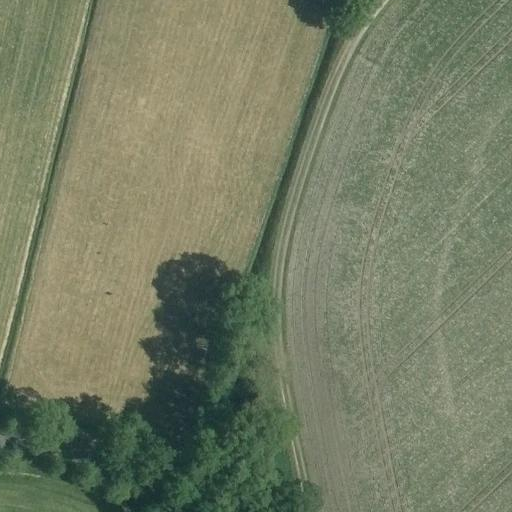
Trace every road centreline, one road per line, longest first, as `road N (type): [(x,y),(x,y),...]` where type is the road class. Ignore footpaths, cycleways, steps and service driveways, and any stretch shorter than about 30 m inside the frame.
road 1 (track): [(378,0),(342,58),(279,243),(279,372),(309,511)]
road 2 (unclassified): [(185,511),(88,455),(0,440)]
